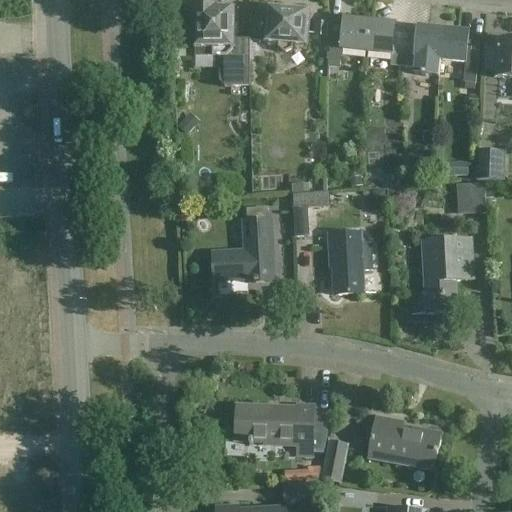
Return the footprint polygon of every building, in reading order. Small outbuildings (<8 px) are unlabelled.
[(252,41),(234,41),(234,10),(217,10),(217,7),(211,2),(203,2),(197,7),(197,59),(221,59),(221,84),(226,89),(251,89),(252,41)] [(293,47),(307,49),(310,13),(270,9),(266,45),(280,46),(280,50),(286,55),(293,51),(293,47)] [(368,55),(371,24),(346,21),(345,29),(331,28),(329,51),(331,51),(329,70),(341,71),(343,52),(368,55)] [(317,36),(327,37),(328,23),(318,22),(317,36)] [(404,70),(407,36),(396,35),(397,26),(371,24),(368,55),(393,58),(392,69),(404,70)] [(442,63),(445,32),(419,29),(418,37),(407,36),(404,70),(415,71),(415,77),(423,77),(423,79),(427,79),(427,78),(440,79),(442,63)] [(445,32),(442,63),(466,65),(464,85),(477,86),(481,44),(470,43),(471,35),(445,32)] [(511,40),(505,41),(503,43),(500,43),(498,80),(511,80),(511,40)] [(430,152),(409,151),(408,178),(430,179),(430,152)] [(505,183),(506,153),(476,152),(475,182),(505,183)] [(444,177),(468,178),(468,164),(445,164),(444,177)] [(400,189),(401,167),(393,167),(392,178),(384,178),(384,189),(400,189)] [(376,169),(367,169),(368,191),(382,190),(381,183),(377,183),(376,169)] [(461,216),(487,214),(485,186),(459,187),(461,216)] [(305,195),(294,196),(294,206),(306,205),(305,195)] [(310,238),(309,206),(294,207),(296,239),(310,238)] [(273,222),(268,223),(268,209),(246,210),(247,224),(244,224),(245,253),(213,255),(215,283),(247,282),(247,285),(276,284),(273,222)] [(335,272),(336,298),(366,296),(362,234),(330,236),(332,272),(335,272)] [(422,244),(427,316),(459,314),(457,284),(475,282),(472,241),(422,244)] [(225,287),(225,301),(254,299),(253,286),(225,287)] [(254,447),(254,441),(266,442),(266,445),(297,446),(297,458),(313,459),(316,410),(299,409),(299,411),(239,408),(237,442),(227,442),(226,457),(244,458),(244,443),(251,443),(250,447),(254,447)] [(378,418),(370,462),(435,473),(442,435),(404,428),(404,423),(378,418)] [(329,442),(321,482),(341,486),(349,446),(329,442)] [(319,485),(285,487),(287,506),(320,504),(319,485)]
